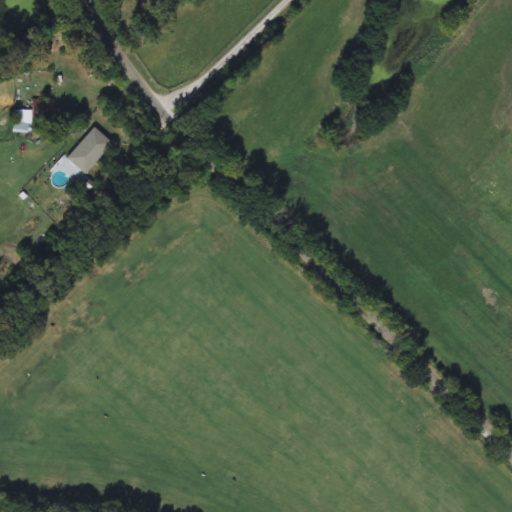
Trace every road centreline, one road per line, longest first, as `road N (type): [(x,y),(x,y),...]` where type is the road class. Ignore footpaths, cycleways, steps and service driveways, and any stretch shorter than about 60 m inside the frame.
road 1 (residential): [(511,450),(150,95),(87,0)]
road 2 (residential): [(139,79),(87,56),(0,58)]
